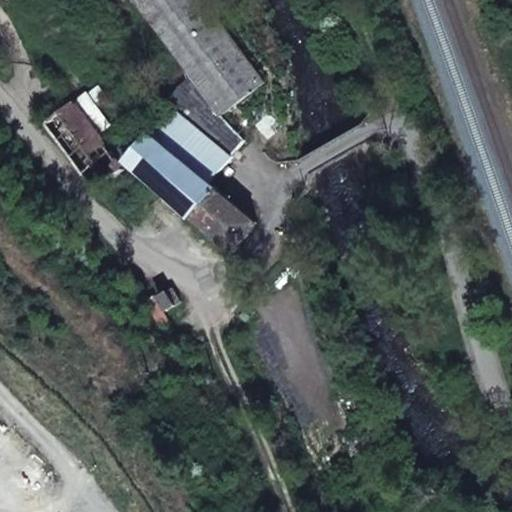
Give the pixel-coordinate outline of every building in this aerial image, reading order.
[(205,0),(134,0),(223,117),(268,84),(205,0)] [(75,102),(44,123),(94,193),(125,169),(75,102)] [(154,132),(127,162),(236,253),(260,223),(211,182),(234,156),(179,113),(184,108),(176,103),(173,108),(154,132)] [(167,292),(151,301),(158,314),(175,306),(167,292)] [(261,323),(254,318),(249,324),(256,329),(261,323)]
